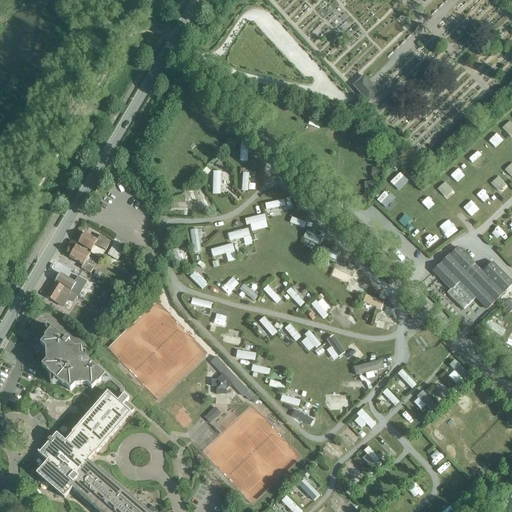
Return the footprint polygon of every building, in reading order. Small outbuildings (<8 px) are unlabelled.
[(434,8),(426,17),(436,26),(445,18),(434,8)] [(353,87),(362,96),(363,96),(372,88),(372,87),(373,87),(362,75),(353,85),(353,87)] [(372,87),(372,88),(363,96),(362,96),(363,97),(367,102),(368,103),(368,102),(377,94),(378,94),(378,93),(378,92),(377,92),(373,88),(373,87),(372,87)] [(502,121),(494,128),(502,138),(511,131),(502,121)] [(489,132),(481,141),(491,151),(500,143),(489,132)] [(241,146),(233,146),(233,162),(241,162),(241,146)] [(465,155),(457,163),(465,172),(474,165),(465,155)] [(453,185),(460,178),(451,168),(444,175),(453,185)] [(205,177),(205,196),(214,196),(214,171),(200,171),(200,177),(205,177)] [(249,184),(243,184),(243,173),(235,173),(235,192),(249,192),(249,184)] [(481,183),(491,192),(497,185),(488,176),(481,183)] [(435,194),(444,186),(438,180),(429,188),(435,194)] [(476,188),(469,196),(478,204),(485,197),(476,188)] [(190,212),(199,212),(200,192),(191,191),(190,212)] [(421,206),(428,199),(423,193),(415,201),(421,206)] [(259,211),(285,208),(284,199),(258,202),(259,211)] [(463,201),(456,209),(465,218),(473,211),(463,201)] [(187,211),(187,203),(167,202),(167,210),(187,211)] [(258,215),(238,219),(240,227),(259,223),(258,215)] [(284,217),(282,224),(305,231),(307,225),(284,217)] [(447,236),(454,230),(447,221),(440,227),(447,236)] [(187,252),(194,252),(192,229),(185,230),(187,252)] [(221,233),(223,242),(243,238),(241,229),(221,233)] [(105,251),(111,242),(99,235),(96,240),(84,233),(78,243),(91,251),(95,245),(105,251)] [(299,233),(296,247),(312,250),(315,236),(299,233)] [(117,261),(124,251),(113,244),(107,254),(117,261)] [(221,264),(230,262),(227,245),(205,249),(206,259),(220,256),(221,264)] [(90,274),(93,268),(85,263),(90,254),(76,246),(69,258),(82,266),(81,268),(90,274)] [(325,277),(341,282),(337,293),(351,298),(356,283),(352,282),(355,273),(329,264),(333,253),(315,247),(310,259),(329,266),(325,277)] [(173,248),(168,250),(172,266),(177,265),(173,248)] [(482,273),(471,262),(457,248),(449,255),(434,270),(440,277),(439,278),(451,290),(447,293),(463,309),(475,298),(486,309),(511,283),(511,282),(493,262),(482,273)] [(98,280),(102,274),(96,271),(93,277),(98,280)] [(188,272),(183,277),(197,291),(202,286),(188,272)] [(60,273),(55,282),(65,289),(70,292),(71,292),(77,296),(86,281),(78,277),(74,282),(60,273)] [(218,273),(214,278),(218,283),(223,279),(218,273)] [(207,284),(223,302),(229,296),(213,279),(207,284)] [(70,292),(55,282),(46,297),(63,307),(68,300),(73,303),(77,296),(70,292)] [(232,291),(246,303),(251,296),(237,285),(232,291)] [(271,305),(275,301),(261,286),(256,290),(271,305)] [(283,289),(279,293),(295,308),(299,304),(283,289)] [(359,295),(356,302),(375,310),(377,303),(359,295)] [(301,307),(307,314),(310,312),(316,321),(321,317),(309,301),(301,307)] [(500,302),(497,311),(506,315),(510,306),(500,302)] [(86,303),(84,307),(91,311),(92,309),(96,312),(98,308),(94,306),(93,307),(86,303)] [(328,308),(323,313),(340,330),(345,325),(328,308)] [(372,314),(370,321),(387,327),(390,319),(372,314)] [(259,316),(253,320),(264,338),(270,334),(259,316)] [(342,318),(345,326),(351,324),(348,316),(342,318)] [(204,317),(202,325),(220,331),(222,323),(204,317)] [(270,330),(277,329),(275,322),(268,324),(270,330)] [(288,343),(294,339),(284,323),(278,327),(288,343)] [(117,402),(124,394),(124,387),(98,366),(93,366),(86,359),(85,349),(75,350),(68,344),(70,342),(66,339),(65,341),(47,326),(46,327),(47,333),(48,334),(45,337),(45,339),(40,345),(45,349),(46,361),(42,366),(47,371),(47,373),(51,376),(50,377),(50,383),(52,385),(59,384),(59,383),(63,387),(65,386),(70,391),(75,386),(86,385),(92,390),(96,384),(98,384),(105,377),(120,389),(120,393),(115,399),(117,402)] [(404,344),(426,335),(422,326),(400,335),(404,344)] [(307,350),(313,347),(304,330),(298,333),(307,350)] [(326,361),(339,354),(328,335),(316,342),(326,361)] [(385,341),(363,344),(364,352),(386,350),(385,341)] [(340,348),(353,360),(358,355),(345,343),(340,348)] [(313,358),(319,353),(314,347),(308,352),(313,358)] [(439,347),(433,351),(436,357),(443,353),(439,347)] [(387,368),(384,353),(371,355),(372,360),(348,364),(350,374),(387,368)] [(407,354),(402,361),(422,377),(428,370),(407,354)] [(250,400),(254,396),(249,391),(248,392),(216,358),(211,362),(223,375),(217,380),(211,380),(211,387),(216,387),(216,395),(226,395),(226,390),(232,385),(243,397),(244,396),(249,401),(250,400)] [(446,361),(441,367),(458,381),(463,375),(446,361)] [(247,365),(245,372),(263,377),(266,370),(247,365)] [(401,392),(409,384),(395,370),(387,378),(401,392)] [(366,371),(359,373),(361,380),(368,377),(366,371)] [(260,379),(258,385),(278,391),(280,385),(260,379)] [(117,402),(115,399),(107,392),(71,433),(72,434),(65,442),(56,434),(51,440),(50,439),(47,441),(44,441),(41,455),(41,456),(47,461),(36,474),(64,498),(73,488),(99,511),(148,511),(93,464),(92,465),(88,461),(95,453),(96,454),(134,410),(126,402),(129,399),(124,395),(124,394),(117,402)] [(415,410),(419,406),(426,412),(431,407),(417,394),(408,403),(415,410)] [(254,396),(250,400),(253,404),(258,398),(255,395),(254,396)] [(275,395),(273,402),(294,408),(296,401),(275,395)] [(317,405),(310,411),(324,427),(331,421),(317,405)] [(215,409),(204,419),(209,425),(220,415),(215,409)] [(341,426),(333,434),(347,448),(355,441),(341,426)] [(380,432),(370,440),(387,459),(397,451),(380,432)] [(318,446),(333,461),(339,455),(324,440),(318,446)] [(370,466),(375,461),(362,447),(357,451),(370,466)] [(344,482),(349,478),(357,487),(363,482),(344,461),(338,466),(344,473),(340,477),(344,482)] [(296,501),(301,495),(308,503),(315,497),(299,481),(287,492),(296,501)] [(399,493),(405,497),(411,489),(405,484),(399,493)] [(379,491),(373,495),(380,504),(386,499),(379,491)] [(272,504),(280,511),(298,511),(281,495),(272,504)] [(337,511),(347,511),(334,497),(328,502),(337,511)]
